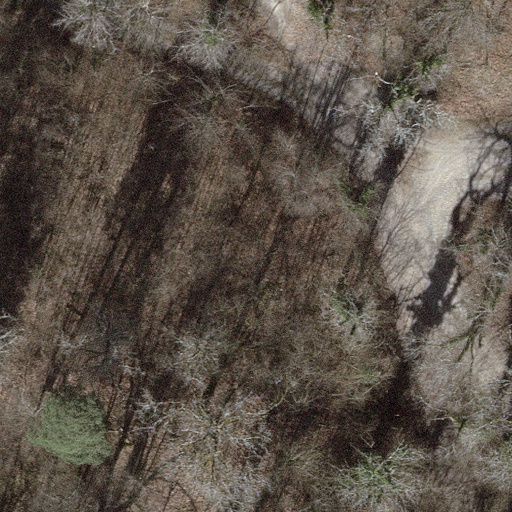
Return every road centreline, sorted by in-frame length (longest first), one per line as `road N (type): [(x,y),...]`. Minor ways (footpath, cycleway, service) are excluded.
road 1 (track): [(51,0),(278,79),(371,125),(511,392)]
road 2 (track): [(371,125),(467,511)]
road 3 (track): [(287,0),(371,125)]
road 4 (track): [(371,125),(455,156),(511,144)]
